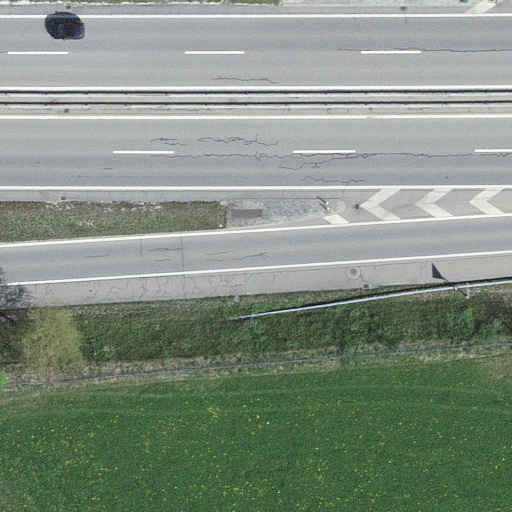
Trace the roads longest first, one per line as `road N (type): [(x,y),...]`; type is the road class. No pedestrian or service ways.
road 1 (motorway): [(0,265),(511,234)]
road 2 (motorway): [(511,50),(0,52)]
road 3 (motorway): [(0,151),(511,150)]
